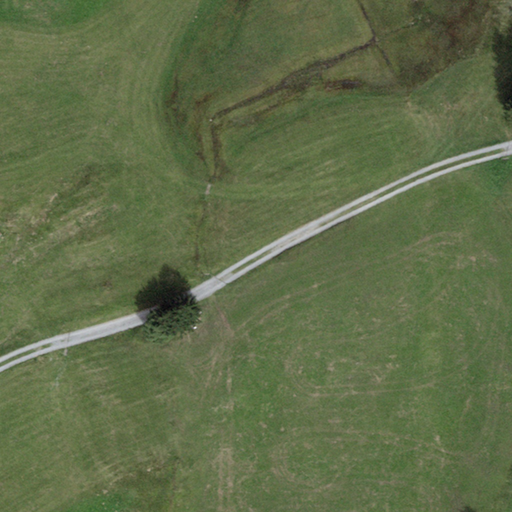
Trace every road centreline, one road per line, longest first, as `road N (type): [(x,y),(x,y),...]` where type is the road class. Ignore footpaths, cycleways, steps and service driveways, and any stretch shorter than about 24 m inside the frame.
road 1 (track): [(0,368),(139,323),(406,185),(511,149)]
road 2 (track): [(0,91),(92,105),(131,130),(177,179),(223,198),(406,185)]
